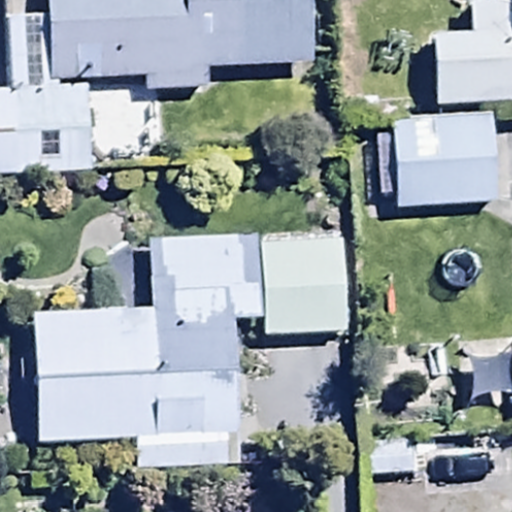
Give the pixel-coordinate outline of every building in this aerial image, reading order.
[(44,79),(83,79),(135,77),(135,92),(201,89),(200,67),(308,61),(305,0),(38,0),(39,13),(44,79)] [(44,79),(39,13),(0,14),(0,178),(88,174),(83,79),(44,79)] [(391,168),(491,160),(484,75),(384,83),(391,168)] [(231,317),(257,316),(257,333),(345,330),(342,229),(141,236),(144,305),(28,309),(32,441),(130,438),(131,467),(235,464),(231,317)] [(399,389),(401,449),(508,446),(506,386),(399,389)]
